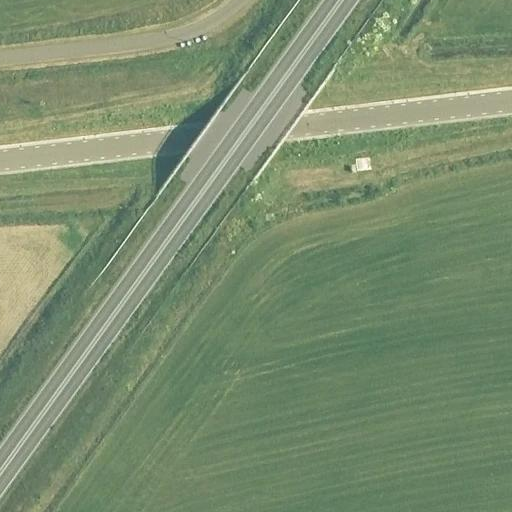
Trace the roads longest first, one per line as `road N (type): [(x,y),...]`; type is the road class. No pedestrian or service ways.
road 1 (trunk): [(0,473),(342,0)]
road 2 (unclassified): [(0,164),(511,105)]
road 3 (unclassified): [(0,62),(156,44),(198,31),(243,0)]
